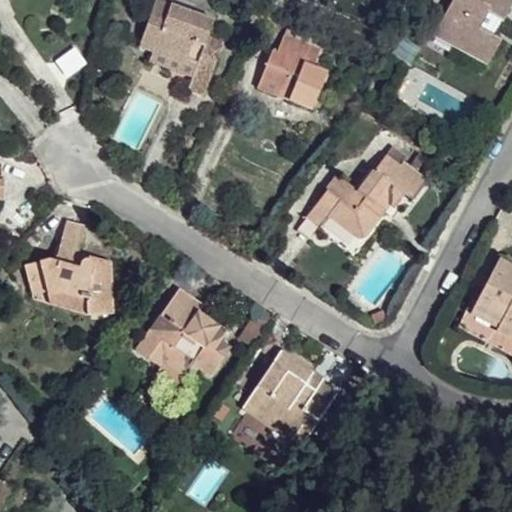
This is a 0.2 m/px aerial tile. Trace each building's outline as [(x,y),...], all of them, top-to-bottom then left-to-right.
[(511,0),(459,0),(449,18),(469,30),(465,39),(498,60),(510,34),(501,25),(508,13),(511,14),(511,0)] [(213,24),(154,5),(140,52),(154,58),(188,69),(186,81),(208,87),(219,58),(206,52),(213,24)] [(469,30),(449,18),(443,28),(465,39),(469,30)] [(316,60),(278,44),(273,59),(267,58),(258,85),(282,95),(279,106),(298,114),(296,124),(311,129),(324,85),(310,76),(314,66),(316,60)] [(188,69),(154,58),(150,69),(186,81),(188,69)] [(329,72),(314,66),(310,76),(324,85),(329,72)] [(282,95),(258,85),(255,95),(279,106),(282,95)] [(438,177),(417,160),(411,167),(392,158),(369,187),(347,176),(317,218),(332,228),(339,220),(371,239),(396,203),(403,205),(416,188),(427,195),(438,177)] [(0,202),(8,203),(8,189),(0,185),(0,202)] [(72,257),(36,263),(40,286),(55,286),(56,300),(97,298),(99,316),(124,318),(125,266),(101,257),(98,266),(91,265),(94,229),(76,226),(72,257)] [(511,260),(488,304),(511,318),(511,323),(511,326),(511,260)] [(55,286),(40,286),(41,300),(56,300),(55,286)] [(220,311),(201,296),(157,357),(172,370),(181,357),(202,375),(207,367),(229,380),(246,356),(235,350),(243,339),(213,322),(220,311)] [(511,323),(511,318),(488,304),(482,314),(475,311),(467,327),(511,349),(511,326),(511,323)] [(328,387),(293,363),(257,415),(285,436),(291,431),(305,440),(309,434),(321,441),(343,411),(328,400),(325,406),(317,400),(328,387)] [(285,436),(257,415),(250,421),(279,446),(285,436)] [(285,436),(279,446),(294,456),(305,440),(291,431),(285,436)]
